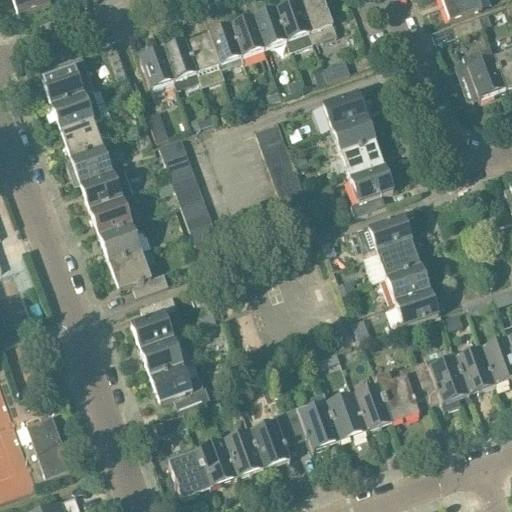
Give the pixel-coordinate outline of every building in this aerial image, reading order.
[(50,9),(47,0),(9,0),(17,21),(50,9)] [(481,15),(475,0),(438,0),(439,0),(449,27),(481,15)] [(321,1),(298,9),(310,40),(313,50),(336,42),(321,1)] [(298,9),(276,17),(287,48),(290,58),(313,50),(310,40),(298,9)] [(265,57),(287,48),(276,17),(254,25),(265,57)] [(483,35),(478,22),(450,32),(455,45),(483,35)] [(254,25),(231,33),(242,65),(265,57),(254,25)] [(219,73),(242,65),(231,33),(208,42),(219,73)] [(208,42),(185,50),(197,81),(199,88),(201,93),(223,85),(219,73),(208,42)] [(505,60),(493,64),(505,97),(511,94),(511,49),(502,53),(505,60)] [(199,88),(197,81),(185,50),(163,58),(174,89),(176,96),(199,88)] [(505,97),(493,64),(489,54),(462,64),(478,107),(505,97)] [(115,89),(128,85),(118,57),(105,62),(115,89)] [(174,89),(163,58),(140,66),(151,97),(174,89)] [(41,85),(51,112),(93,97),(81,62),(56,71),(59,79),(41,85)] [(322,75),(326,87),(349,79),(345,67),(322,75)] [(291,99),(303,95),(299,85),(287,89),(291,99)] [(51,112),(60,138),(93,127),(103,123),(93,97),(51,112)] [(266,101),(268,108),(280,104),(277,97),(266,101)] [(331,137),(365,124),(356,99),(321,111),(331,137)] [(124,115),(137,110),(134,102),(121,107),(124,115)] [(158,117),(146,122),(156,149),(168,145),(158,117)] [(374,149),(365,124),(331,137),(340,162),(374,149)] [(60,138),(70,165),(103,153),(93,127),(60,138)] [(254,138),(258,149),(281,141),(277,130),(254,138)] [(285,153),(281,141),(258,149),(262,161),(285,153)] [(185,157),(181,145),(158,153),(162,165),(185,157)] [(383,173),(374,149),(340,162),(348,186),(383,173)] [(103,153),(70,165),(64,167),(70,182),(75,180),(79,191),(112,179),(103,153)] [(262,161),(267,172),(289,164),(285,153),(262,161)] [(190,169),(185,157),(162,165),(166,177),(190,169)] [(303,159),(291,164),(295,175),(307,171),(303,159)] [(293,176),(289,164),(267,172),(271,184),(293,176)] [(166,177),(171,189),(194,181),(190,169),(166,177)] [(392,198),(383,173),(348,186),(357,210),(350,213),(354,224),(385,213),(381,202),(392,198)] [(124,175),(112,179),(79,191),(89,217),(122,205),(133,201),(124,175)] [(271,184),(275,195),(297,187),(293,176),(271,184)] [(198,193),(194,181),(171,189),(174,197),(175,201),(198,193)] [(302,199),(297,187),(275,195),(279,207),(302,199)] [(158,194),(161,202),(174,197),(171,189),(158,194)] [(175,201),(180,213),(203,205),(198,193),(175,201)] [(279,207),(283,218),(306,210),(303,202),(302,199),(279,207)] [(89,217),(99,244),(131,232),(122,205),(89,217)] [(207,217),(203,205),(180,213),(184,225),(207,217)] [(310,221),(306,210),(283,218),(287,230),(310,221)] [(184,225),(188,237),(211,229),(207,217),(184,225)] [(287,230),(292,241),(310,235),(314,233),(310,221),(287,230)] [(410,248),(401,223),(354,240),(363,266),(410,248)] [(326,224),(317,227),(320,236),(329,233),(326,224)] [(216,241),(211,229),(188,237),(193,249),(216,241)] [(99,244),(108,270),(141,258),(131,232),(99,244)] [(193,249),(197,261),(220,253),(216,241),(193,249)] [(385,286),(419,273),(410,248),(363,266),(372,290),(385,286)] [(208,271),(225,265),(220,253),(197,261),(201,273),(208,271)] [(163,279),(150,283),(141,258),(108,270),(118,297),(131,292),(136,303),(168,292),(163,279)] [(394,310),(428,297),(419,273),(385,286),(394,310)] [(351,287),(341,290),(345,300),(355,297),(351,287)] [(437,322),(428,297),(394,310),(403,335),(437,322)] [(511,308),(507,298),(492,303),(496,313),(511,308)] [(140,357),(173,345),(164,320),(176,315),(171,303),(140,314),(144,325),(130,330),(140,357)] [(443,324),(447,336),(461,331),(457,319),(443,324)] [(212,320),(200,324),(203,333),(215,328),(212,320)] [(0,343),(0,352),(1,354),(25,346),(22,336),(0,343)] [(354,341),(358,351),(369,346),(366,336),(354,341)] [(181,342),(173,345),(140,357),(150,383),(190,369),(181,342)] [(494,394),(511,387),(511,360),(507,346),(480,356),(494,394)] [(468,403),(494,394),(480,356),(454,365),(468,403)] [(441,413),(468,403),(454,365),(452,359),(427,368),(426,366),(413,371),(425,403),(429,413),(439,409),(441,413)] [(335,360),(323,364),(325,370),(326,373),(338,368),(335,360)] [(177,417),(209,405),(204,393),(202,394),(192,368),(190,369),(150,383),(160,411),(173,406),(177,417)] [(414,407),(425,403),(413,371),(374,385),(377,393),(378,392),(392,431),(419,421),(414,407)] [(378,392),(377,393),(352,402),(365,441),(392,431),(378,392)] [(365,441),(352,402),(326,411),(340,450),(365,441)] [(326,411),(323,403),(284,417),(296,450),(306,446),(307,448),(308,447),(313,460),(340,450),(326,411)] [(272,421),(275,430),(250,439),(264,477),(291,468),(286,455),(287,455),(286,453),(296,450),(284,417),(272,421)] [(187,433),(183,420),(154,430),(159,443),(187,433)] [(52,422),(26,432),(45,485),(71,476),(52,422)] [(264,477),(250,439),(223,449),(237,487),(264,477)] [(237,487),(223,449),(197,458),(211,497),(237,487)] [(168,469),(175,490),(174,490),(176,495),(177,494),(182,507),(211,497),(197,458),(168,469)] [(48,511),(78,511),(75,503),(48,511)]
